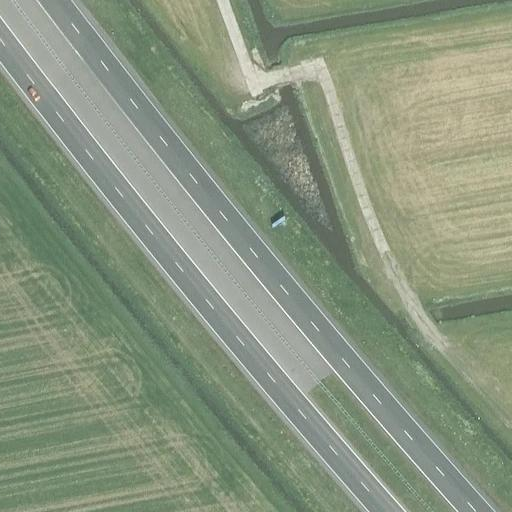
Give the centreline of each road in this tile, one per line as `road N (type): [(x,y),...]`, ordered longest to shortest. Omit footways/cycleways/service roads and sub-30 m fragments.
road 1 (trunk): [(473,511),(193,182),(52,0)]
road 2 (trunk): [(0,42),(384,511)]
road 3 (track): [(222,0),(254,86),(319,65),(382,248)]
